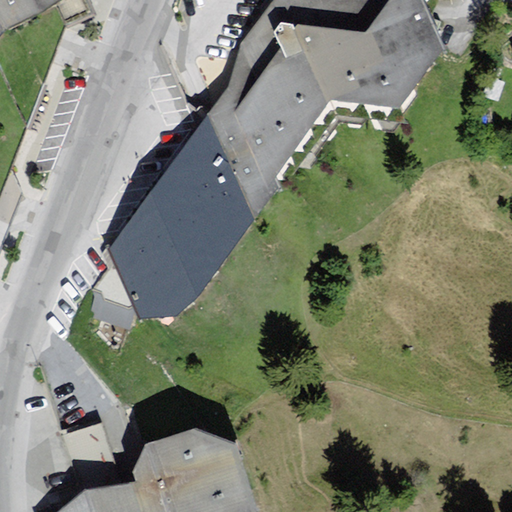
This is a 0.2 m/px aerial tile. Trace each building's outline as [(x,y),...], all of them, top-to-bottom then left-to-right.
[(0,0),(0,33),(4,28),(44,15),(60,0),(0,0)] [(60,0),(44,15),(4,28),(0,33),(0,250),(22,195),(10,172),(27,129),(60,43),(66,27),(96,13),(89,0),(60,0)] [(115,252),(152,332),(190,330),(219,304),(294,201),(289,191),(358,118),(427,122),(460,57),(421,0),(379,0),(379,1),(371,0),(287,0),(248,53),(242,98),(184,181),(168,205),(146,224),(115,252)] [(131,323),(136,304),(96,294),(91,313),(131,323)] [(106,420),(66,426),(73,468),(112,463),(106,420)] [(257,511),(237,442),(194,427),(143,444),(132,473),(136,480),(85,489),(54,511),(257,511)]
